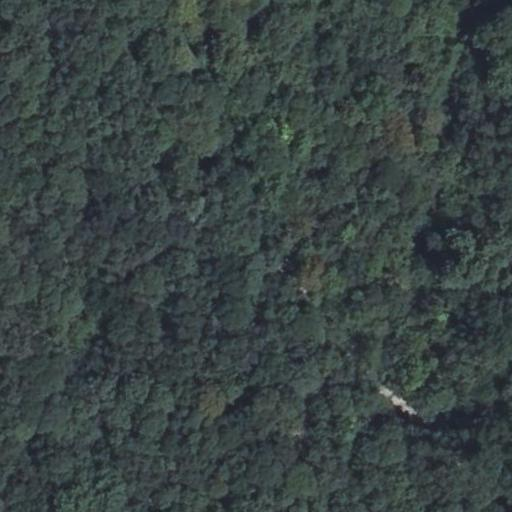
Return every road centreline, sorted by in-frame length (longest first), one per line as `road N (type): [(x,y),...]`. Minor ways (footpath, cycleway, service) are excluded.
road 1 (track): [(166,0),(197,46),(307,308),(343,358),(408,421)]
road 2 (track): [(408,421),(427,406),(432,378),(411,329),(407,238),(475,0)]
road 3 (track): [(408,421),(471,465),(511,508)]
